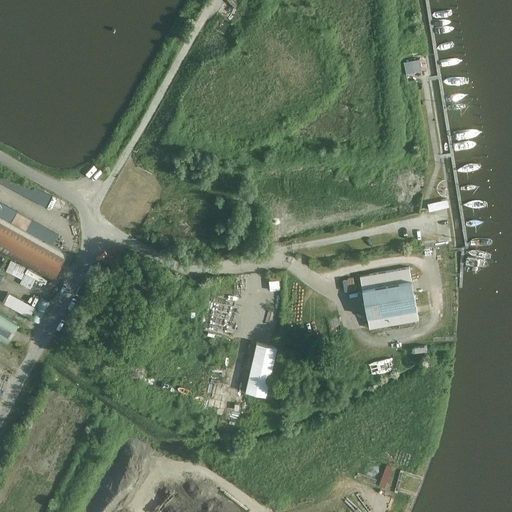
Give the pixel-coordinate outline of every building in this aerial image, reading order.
[(417,62),(407,64),(409,73),(419,71),(417,62)] [(448,201),(428,205),(430,212),(450,209),(448,201)] [(66,255),(0,218),(0,254),(50,283),(66,255)] [(413,270),(364,278),(372,327),(421,319),(413,270)] [(38,309),(10,294),(4,305),(31,320),(38,309)] [(42,297),(40,302),(37,300),(35,305),(39,307),(34,319),(43,323),(51,301),(42,297)] [(0,313),(0,339),(7,344),(19,325),(0,313)] [(295,313),(295,334),(308,334),(308,327),(315,327),(315,313),(295,313)] [(268,397),(279,347),(259,343),(247,393),(268,397)] [(387,488),(394,468),(387,465),(380,485),(387,488)]
